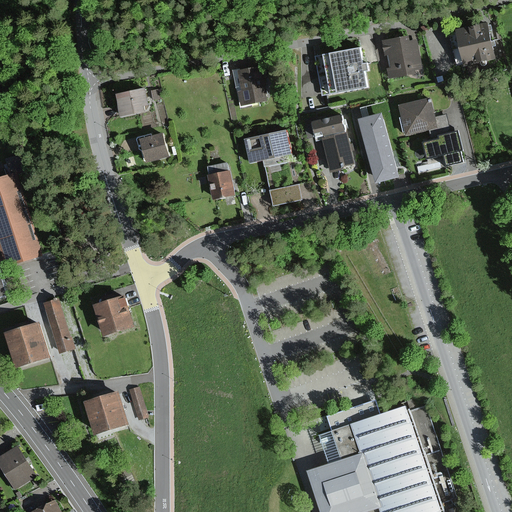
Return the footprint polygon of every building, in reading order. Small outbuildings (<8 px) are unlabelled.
[(454,35),(459,52),(490,43),(485,27),(454,35)] [(420,66),(417,45),(408,46),(407,36),(384,39),(391,80),(411,77),(409,68),(420,66)] [(494,59),(490,43),(459,52),(463,67),(494,59)] [(360,48),(322,55),(330,95),(367,88),(360,48)] [(265,100),(258,71),(239,75),(246,105),(265,100)] [(147,107),(144,91),(115,97),(120,118),(144,113),(142,108),(147,107)] [(436,126),(431,101),(398,108),(404,133),(425,128),(436,126)] [(306,140),(347,132),(343,113),(302,121),(306,140)] [(382,113),(358,120),(376,184),(400,178),(382,113)] [(451,124),(425,128),(431,156),(456,150),(451,124)] [(354,166),(347,132),(321,137),(328,171),(354,166)] [(291,154),(286,134),(247,142),(252,162),(265,160),(291,154)] [(169,156),(164,136),(141,143),(146,162),(169,156)] [(298,187),(291,154),(265,160),(272,194),(298,187)] [(234,195),(228,172),(212,176),(218,198),(234,195)] [(15,175),(0,179),(0,236),(10,267),(41,257),(15,175)] [(379,235),(360,242),(373,278),(392,272),(379,235)] [(0,251),(0,300),(14,296),(0,251)] [(131,294),(100,304),(110,336),(141,327),(131,294)] [(63,299),(46,304),(62,355),(78,350),(63,299)] [(41,324),(2,336),(13,373),(51,361),(41,324)] [(131,387),(136,410),(146,408),(142,385),(131,387)] [(127,390),(89,401),(98,434),(136,423),(127,390)] [(441,511),(407,406),(369,418),(331,430),(341,460),(305,471),(318,511),(441,511)] [(17,448),(0,458),(0,467),(13,487),(33,473),(17,448)]
